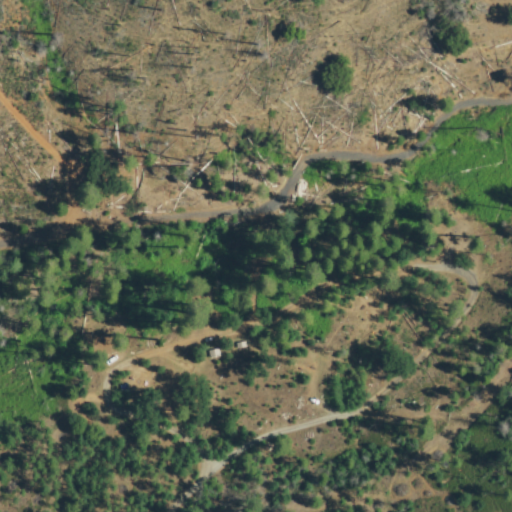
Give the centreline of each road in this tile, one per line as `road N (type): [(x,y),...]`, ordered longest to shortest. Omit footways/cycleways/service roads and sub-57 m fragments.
road 1 (track): [(0,249),(511,87)]
road 2 (track): [(77,224),(76,192),(63,167),(0,103)]
